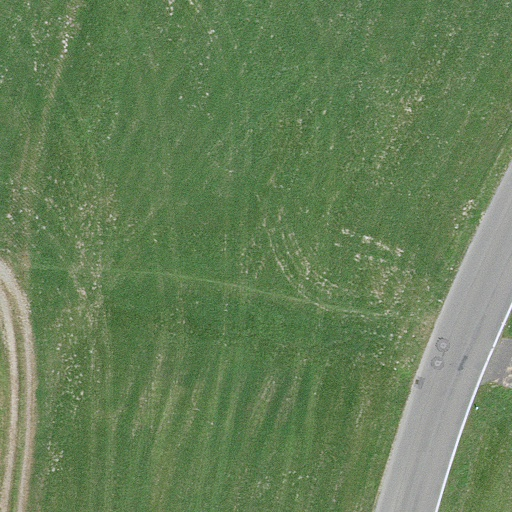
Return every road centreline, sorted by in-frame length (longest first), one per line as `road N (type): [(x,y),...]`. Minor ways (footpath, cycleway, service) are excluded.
road 1 (tertiary): [(511,213),(468,297),(398,511)]
road 2 (track): [(0,511),(12,334),(0,289)]
